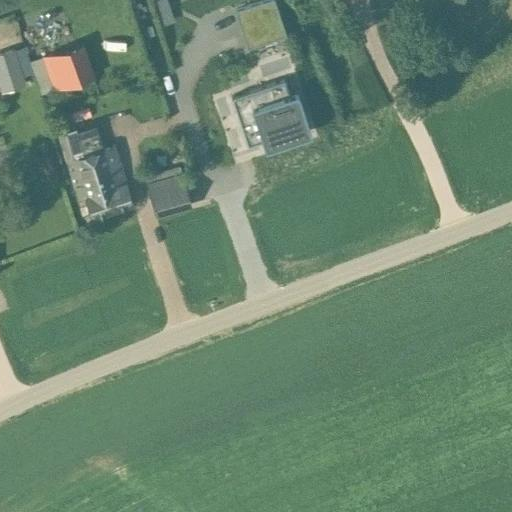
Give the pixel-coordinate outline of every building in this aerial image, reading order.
[(274,0),(262,0),(234,9),(247,48),(286,35),(274,0)] [(81,41),(55,51),(39,57),(52,92),(95,76),(81,41)] [(0,83),(2,92),(25,85),(14,48),(0,51),(0,83)] [(289,93),(284,78),(230,96),(247,145),(261,140),(264,148),(311,132),(297,90),(289,93)] [(63,158),(76,199),(84,196),(125,182),(114,143),(63,158)] [(61,175),(54,155),(41,160),(48,178),(61,175)] [(181,175),(147,185),(156,215),(190,205),(181,175)] [(125,182),(84,196),(92,219),(133,205),(125,182)]
